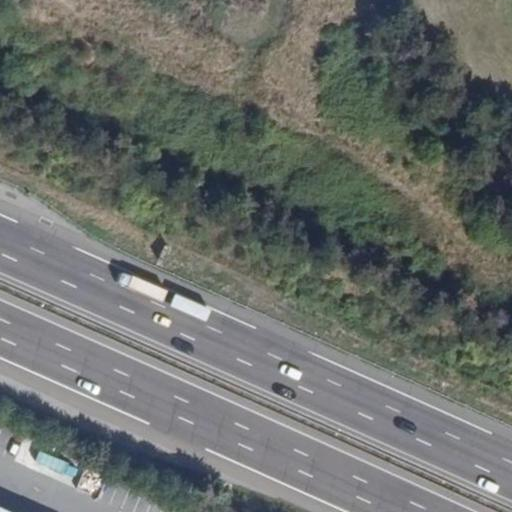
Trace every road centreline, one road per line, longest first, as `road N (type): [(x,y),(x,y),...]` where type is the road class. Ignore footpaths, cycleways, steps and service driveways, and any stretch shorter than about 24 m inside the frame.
road 1 (motorway): [(511,477),(0,245)]
road 2 (motorway): [(0,330),(399,511)]
